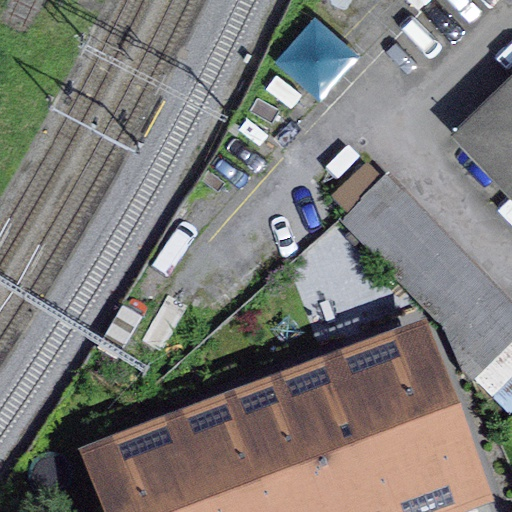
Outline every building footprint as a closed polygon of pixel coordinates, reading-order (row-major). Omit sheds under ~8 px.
[(511,76),(457,130),(511,187),(511,76)] [(401,511),(500,511),(436,334),(348,366),(401,511)] [(312,511),(401,511),(348,366),(270,394),(312,511)] [(213,511),(312,511),(270,394),(182,426),(213,511)] [(114,511),(213,511),(182,426),(95,458),(114,511)]
